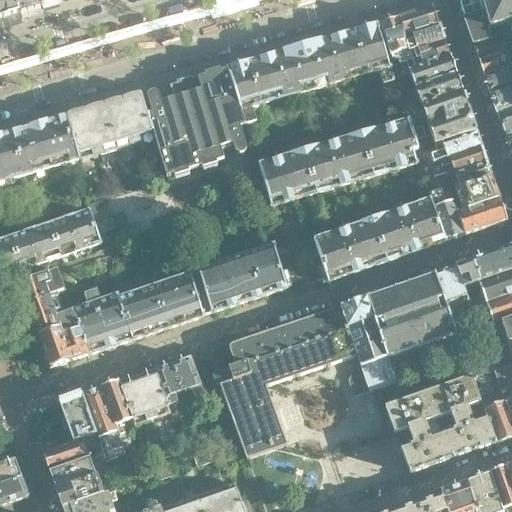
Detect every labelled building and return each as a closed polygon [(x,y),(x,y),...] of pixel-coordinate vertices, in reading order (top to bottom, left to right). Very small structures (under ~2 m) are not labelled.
[(18,15),(14,0),(0,0),(0,19),(2,19),(5,29),(21,24),(18,15)] [(41,8),(38,0),(14,0),(18,15),(41,8)] [(489,31),(479,0),(466,0),(462,1),(461,2),(460,2),(460,3),(459,5),(459,6),(459,7),(473,47),(492,41),(489,31)] [(511,0),(479,0),(489,31),(498,28),(501,38),(510,35),(511,41),(511,0)] [(443,43),(433,13),(432,10),(398,20),(404,37),(411,35),(414,42),(406,45),(409,54),(443,43)] [(406,45),(404,37),(398,20),(380,25),(393,67),(411,61),(409,54),(406,45)] [(394,83),(376,27),(354,33),(354,34),(367,75),(379,72),(383,86),(394,83)] [(367,75),(354,34),(344,37),(344,36),(330,40),(330,41),(319,44),(305,48),(284,54),(273,57),(259,61),(249,64),(262,106),(297,96),(318,90),(332,85),(336,84),(367,75)] [(511,68),(511,41),(510,35),(501,38),(501,39),(492,41),(473,47),(479,62),(478,62),(484,77),(506,71),(511,68)] [(408,71),(449,58),(443,43),(409,54),(411,61),(393,67),(396,79),(409,75),(408,71)] [(401,93),(455,75),(449,58),(408,71),(409,75),(396,79),(401,93)] [(262,106),(249,64),(227,71),(245,127),(256,123),(252,109),(262,106)] [(245,127),(227,71),(220,73),(219,70),(204,75),(205,77),(192,81),(191,79),(176,83),(177,86),(169,88),(173,100),(160,104),(158,97),(158,96),(157,95),(157,94),(156,94),(154,93),(153,93),(151,93),(150,94),(149,94),(148,95),(147,96),(147,98),(147,99),(147,101),(142,102),(154,142),(165,178),(173,176),(174,178),(189,174),(188,172),(201,168),(202,170),(217,165),(216,163),(223,161),(220,149),(232,145),(234,152),(235,153),(235,154),(237,155),(239,156),(240,156),(241,156),(242,155),(243,155),(244,154),(245,153),(245,152),(246,151),(246,150),(246,149),(242,135),(247,134),(245,127)] [(511,85),(506,71),(484,77),(489,92),(511,85)] [(421,106),(461,92),(455,75),(401,93),(408,111),(421,107),(421,106)] [(511,88),(511,85),(489,92),(500,124),(511,120),(511,88)] [(467,110),(461,92),(421,106),(421,107),(427,124),(467,110)] [(154,142),(142,102),(140,96),(103,107),(116,152),(154,142)] [(116,152),(103,107),(65,118),(78,161),(79,161),(80,163),(116,152)] [(475,133),(468,111),(467,110),(427,124),(435,146),(441,144),(475,133)] [(78,161),(65,118),(11,134),(23,177),(78,161)] [(511,136),(511,120),(500,124),(505,139),(511,136)] [(416,151),(407,123),(370,134),(370,133),(358,136),(371,179),(382,176),(382,175),(416,165),(412,153),(416,151)] [(446,160),(480,148),(475,133),(441,144),(444,153),(431,157),(434,165),(440,163),(446,160)] [(0,183),(23,177),(11,134),(0,137),(0,183)] [(371,179),(358,136),(347,140),(334,144),(313,150),(301,153),(314,196),(325,193),(325,192),(343,187),(359,182),(359,183),(371,179)] [(485,163),(480,148),(446,160),(440,163),(442,169),(451,166),(454,174),(485,163)] [(314,196),(301,153),(290,157),(258,166),(259,167),(258,167),(270,208),(271,208),(302,199),(314,196)] [(490,178),(485,163),(454,174),(459,189),(490,178)] [(499,200),(490,178),(459,189),(452,191),(461,213),(499,200)] [(455,215),(451,204),(445,206),(436,180),(425,184),(430,201),(445,243),(463,237),(456,215),(455,215)] [(507,222),(499,200),(461,213),(456,215),(463,237),(507,222)] [(445,243),(430,201),(419,205),(419,206),(405,210),(403,211),(396,213),(383,218),(372,221),(387,263),(397,260),(397,259),(411,255),(420,252),(420,251),(433,247),(445,243)] [(192,224),(187,209),(176,212),(180,228),(192,224)] [(101,245),(93,222),(90,213),(74,219),(74,218),(72,219),(65,222),(50,227),(60,259),(101,245)] [(387,263),(372,221),(361,225),(361,226),(347,230),(338,233),(338,234),(325,238),(324,238),(313,242),(327,284),(339,280),(339,279),(352,275),(353,275),(362,272),(361,272),(375,267),(387,263)] [(60,259),(50,227),(35,232),(28,234),(25,235),(10,240),(21,272),(60,259)] [(0,279),(21,272),(10,240),(0,243),(0,279)] [(286,290),(273,247),(264,250),(264,251),(249,255),(263,298),(286,290)] [(511,271),(511,247),(484,257),(471,261),(478,284),(511,271)] [(263,298),(249,255),(237,259),(223,264),(214,267),(198,273),(191,276),(205,318),(263,298)] [(478,284),(471,261),(455,268),(463,290),(476,286),(479,285),(478,284)] [(473,318),(463,290),(455,268),(435,276),(452,325),(473,318)] [(511,297),(511,271),(478,284),(479,285),(476,286),(483,307),(511,297)] [(64,292),(57,272),(20,285),(27,305),(54,296),(64,292)] [(205,318),(191,276),(154,288),(169,330),(205,318)] [(459,347),(452,325),(435,276),(339,309),(356,357),(368,393),(369,393),(373,392),(395,384),(391,371),(459,347)] [(169,330),(154,288),(119,300),(133,342),(169,330)] [(133,342),(119,300),(118,300),(117,297),(100,303),(96,291),(84,296),(88,307),(73,312),(88,357),(133,342)] [(61,317),(54,296),(27,305),(38,337),(60,330),(56,319),(61,317)] [(511,297),(483,307),(490,327),(511,319),(511,297)] [(265,389),(354,358),(356,357),(339,309),(227,347),(232,362),(230,363),(229,364),(228,365),(227,366),(226,368),(226,369),(226,370),(226,371),(227,373),(215,377),(246,461),(286,447),(265,389)] [(88,357),(73,312),(71,313),(72,313),(61,317),(56,319),(60,330),(71,363),(88,357)] [(511,319),(490,327),(477,332),(481,343),(509,333),(511,342),(511,319)] [(71,363),(60,330),(38,337),(50,370),(71,363)] [(471,380),(511,365),(511,343),(485,353),(484,351),(463,359),(470,379),(470,381),(471,380)] [(368,393),(356,357),(354,358),(357,367),(354,368),(348,381),(353,398),(368,393)] [(203,396),(192,366),(190,360),(172,366),(182,393),(190,391),(193,399),(203,396)] [(511,365),(471,380),(480,404),(483,411),(503,404),(511,399),(511,393),(511,390),(511,389),(511,365)] [(182,393),(172,366),(155,372),(167,408),(177,405),(174,396),(182,393)] [(167,408),(155,372),(118,384),(131,421),(133,428),(170,415),(167,408)] [(467,421),(465,414),(468,412),(467,409),(480,404),(471,380),(470,381),(470,379),(427,394),(437,419),(450,415),(455,430),(443,434),(452,460),(495,445),(485,419),(473,423),(471,420),(467,421)] [(131,421),(118,384),(101,390),(117,438),(127,434),(123,424),(131,421)] [(117,438),(101,390),(82,397),(96,435),(98,440),(106,437),(111,452),(121,449),(117,438)] [(425,436),(422,429),(426,428),(424,424),(437,419),(427,394),(385,409),(394,434),(408,429),(414,444),(400,449),(409,475),(452,460),(443,434),(430,439),(428,435),(425,436)] [(96,435),(82,397),(59,405),(73,444),(96,435)] [(511,400),(503,404),(511,426),(511,400)] [(511,438),(511,426),(508,416),(503,404),(483,411),(485,419),(495,445),(511,438)] [(89,458),(85,448),(99,443),(98,440),(96,435),(73,444),(42,455),(48,472),(89,458)] [(173,460),(169,449),(162,452),(166,463),(173,460)] [(166,463),(162,452),(154,454),(158,465),(166,463)] [(216,466),(212,455),(205,458),(209,469),(216,466)] [(96,476),(90,458),(89,458),(48,472),(55,490),(96,476)] [(209,469),(205,458),(197,460),(201,472),(209,469)] [(148,472),(144,459),(127,465),(131,478),(148,472)] [(0,487),(22,480),(15,461),(0,466),(0,487)] [(131,478),(127,465),(108,471),(113,484),(131,478)] [(179,479),(176,468),(168,470),(172,481),(179,479)] [(511,511),(511,488),(506,469),(489,475),(500,511),(511,511)] [(172,481),(168,470),(160,473),(164,484),(172,481)] [(115,491),(113,484),(108,471),(96,476),(55,490),(62,510),(108,494),(115,491)] [(500,511),(489,475),(468,483),(476,511),(500,511)] [(24,500),(27,495),(22,480),(0,487),(0,508),(24,500)] [(476,511),(468,483),(440,493),(446,511),(476,511)] [(243,511),(237,494),(234,485),(207,494),(198,498),(202,511),(243,511)] [(446,511),(440,493),(393,508),(394,511),(446,511)] [(161,511),(161,510),(161,508),(150,511),(114,511),(108,494),(62,510),(62,511),(161,511)] [(202,511),(198,498),(161,510),(161,511),(202,511)]
